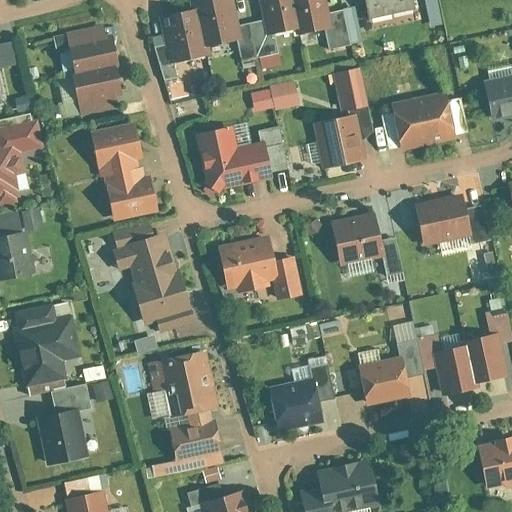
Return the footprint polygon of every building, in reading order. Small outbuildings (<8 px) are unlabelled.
[(228,18),(235,45),(270,36),(266,21),(261,4),(231,12),(227,0),(187,0),(188,1),(155,10),(168,57),(199,49),(193,28),(228,18)] [(259,0),(261,4),(266,21),(292,13),(296,24),(319,18),(323,33),(354,25),(347,0),(327,0),(325,1),(324,0),(259,0)] [(359,0),(360,5),(378,0),(416,0),(422,23),(440,18),(435,0),(359,0)] [(95,13),(56,20),(71,99),(112,92),(110,78),(116,77),(105,21),(97,23),(95,13)] [(511,64),(478,72),(485,105),(511,98),(511,50),(510,51),(511,59),(511,64)] [(387,85),(395,134),(449,125),(441,76),(387,85)] [(305,112),(314,149),(357,139),(351,114),(361,112),(352,78),(334,82),(339,104),(305,112)] [(261,110),(307,104),(304,80),(258,87),(261,110)] [(0,176),(7,174),(0,149),(0,143),(38,132),(30,105),(0,113),(0,176)] [(96,206),(149,194),(142,166),(132,168),(126,143),(136,141),(127,105),(75,117),(96,206)] [(205,179),(264,163),(253,123),(235,128),(230,108),(189,119),(205,179)] [(0,266),(45,253),(25,187),(0,194),(0,266)] [(462,197),(416,207),(424,242),(468,233),(469,233),(464,209),(462,197)] [(484,205),(464,209),(469,233),(468,233),(471,244),(491,240),(484,205)] [(144,323),(193,308),(175,252),(165,255),(153,215),(102,231),(111,260),(122,256),(144,323)] [(374,216),(332,225),(340,262),(381,253),(380,241),(374,216)] [(395,238),(380,241),(381,253),(383,262),(400,258),(395,238)] [(267,239),(221,250),(229,286),(239,284),(241,290),(257,287),(255,281),(274,276),(275,276),(272,263),(267,239)] [(292,258),(272,263),(275,276),(274,276),(279,298),(300,294),(292,258)] [(1,297),(19,377),(60,368),(55,346),(71,342),(58,285),(1,297)] [(312,309),(316,330),(341,325),(337,304),(312,309)] [(511,337),(508,321),(492,324),(494,335),(495,335),(497,344),(511,340),(511,337)] [(494,335),(465,342),(475,387),(476,387),(475,382),(504,376),(497,344),(495,335),(494,335)] [(221,437),(194,336),(139,350),(166,452),(221,437)] [(417,339),(396,343),(400,360),(401,360),(405,378),(425,374),(424,370),(419,350),(417,339)] [(437,353),(440,367),(445,393),(475,387),(465,342),(464,342),(465,347),(437,353)] [(436,347),(419,350),(424,370),(440,367),(437,353),(436,347)] [(400,360),(360,369),(367,402),(408,393),(405,378),(401,360),(400,360)] [(327,364),(309,367),(312,382),(313,381),(318,402),(335,399),(327,364)] [(92,379),(112,376),(110,365),(91,368),(92,379)] [(114,379),(97,383),(102,400),(119,396),(114,379)] [(312,382),(270,391),(278,428),(308,422),(308,423),(321,420),(318,402),(313,381),(312,382)] [(27,405),(40,453),(86,440),(73,393),(27,405)] [(497,445),(480,449),(488,485),(504,481),(506,487),(511,485),(511,438),(496,442),(497,445)] [(172,480),(183,511),(247,511),(234,475),(219,480),(214,465),(172,480)] [(336,471),(320,475),(323,489),(327,511),(329,511),(347,508),(347,511),(367,507),(366,504),(371,503),(368,493),(374,492),(368,465),(354,468),(353,465),(336,469),(336,471)] [(69,501),(71,511),(104,511),(101,494),(69,501)]
